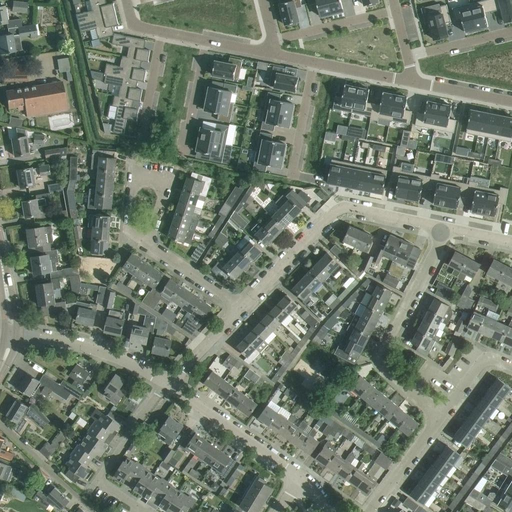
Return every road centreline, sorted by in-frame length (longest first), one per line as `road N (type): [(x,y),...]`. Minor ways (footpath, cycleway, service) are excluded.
road 1 (residential): [(242,308),(344,210),(444,227)]
road 2 (residential): [(438,419),(380,362),(444,227)]
road 3 (residential): [(167,385),(99,351),(7,334)]
road 4 (residential): [(138,506),(98,480),(167,385)]
road 5 (residential): [(300,482),(167,385)]
road 6 (residential): [(270,40),(394,11)]
road 7 (residential): [(90,511),(0,424)]
